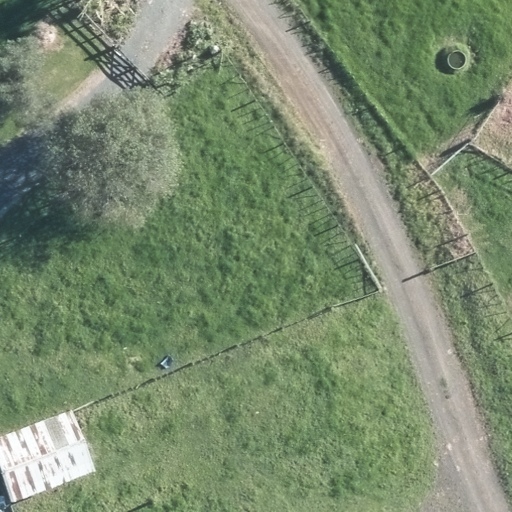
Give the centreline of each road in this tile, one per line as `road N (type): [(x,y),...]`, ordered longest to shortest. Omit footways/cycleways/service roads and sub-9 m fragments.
road 1 (unknown): [(267,0),(346,105),(383,178),(506,511)]
road 2 (unknown): [(0,153),(121,47),(153,0)]
